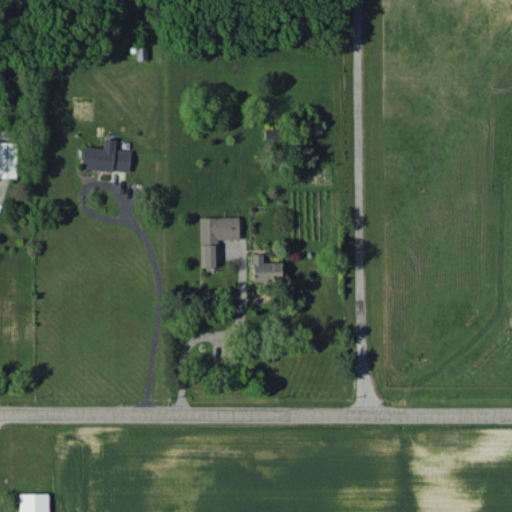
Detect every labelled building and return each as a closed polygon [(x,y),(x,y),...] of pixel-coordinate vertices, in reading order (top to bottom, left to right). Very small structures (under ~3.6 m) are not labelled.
[(81,168),(128,172),(130,151),(113,149),(114,139),(103,138),(102,148),(83,146),(81,168)] [(0,176),(15,177),(16,142),(0,142),(0,176)] [(238,216),(199,217),(200,267),(218,266),(218,239),(238,238),(238,216)] [(281,280),(280,262),(262,262),(262,254),(252,254),(252,281),(281,280)] [(47,511),(47,493),(19,493),(18,511),(47,511)]
